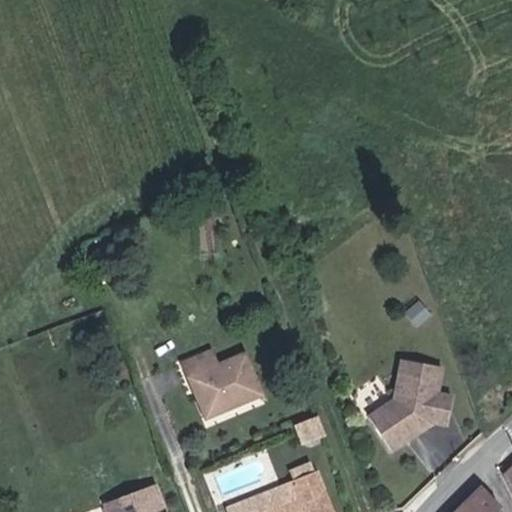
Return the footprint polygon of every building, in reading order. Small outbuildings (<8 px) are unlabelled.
[(205,348),(177,359),(200,414),(255,391),(238,350),(211,361),(205,348)] [(394,410),(368,427),(389,461),(410,447),(412,442),(417,439),(423,440),(430,435),(430,432),(447,436),(452,409),(436,405),(442,378),(403,370),(394,410)] [(311,440),(303,418),(278,430),(286,451),(311,440)] [(412,442),(410,447),(423,440),(417,439),(412,442)] [(293,503),(268,511),(319,511),(307,478),(303,467),(283,474),(288,488),(293,503)] [(224,511),(268,511),(293,503),(288,488),(224,511)] [(128,511),(152,503),(147,489),(100,506),(101,511),(128,511)] [(475,494),(458,511),(485,511),(489,509),(475,494)] [(155,511),(152,503),(128,511),(155,511)]
